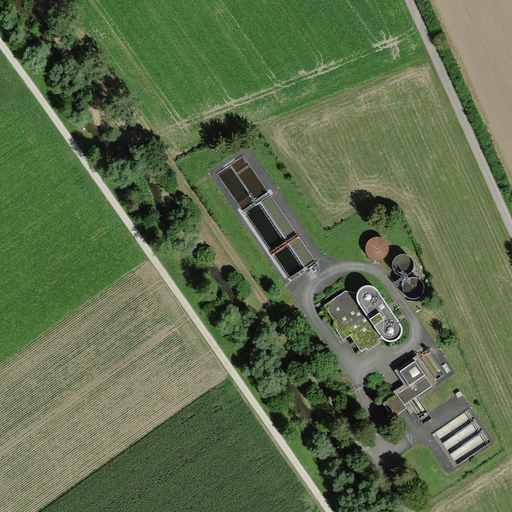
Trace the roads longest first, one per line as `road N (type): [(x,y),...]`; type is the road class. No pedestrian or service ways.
road 1 (track): [(326,511),(0,44)]
road 2 (residential): [(408,0),(511,228)]
